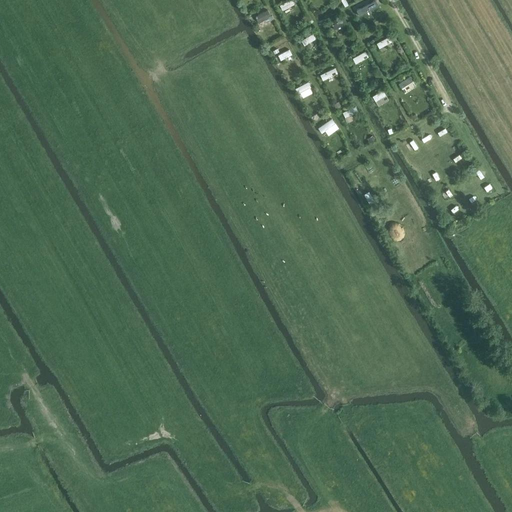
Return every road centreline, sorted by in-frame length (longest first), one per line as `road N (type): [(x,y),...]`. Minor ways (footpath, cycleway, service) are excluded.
road 1 (track): [(196,511),(172,479),(150,469),(103,483),(85,470),(14,359)]
road 2 (track): [(383,146),(450,108),(390,0)]
